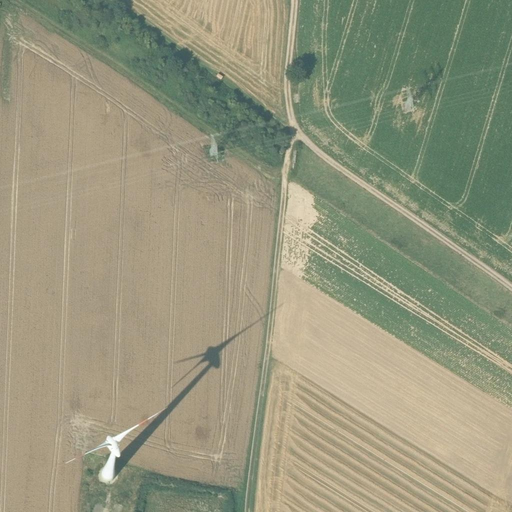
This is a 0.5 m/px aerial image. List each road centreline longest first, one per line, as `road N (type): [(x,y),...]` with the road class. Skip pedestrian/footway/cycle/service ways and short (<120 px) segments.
road 1 (track): [(247,511),(292,129)]
road 2 (track): [(15,0),(286,174)]
road 3 (track): [(511,290),(292,129)]
road 4 (track): [(292,129),(117,0)]
road 5 (track): [(292,129),(286,92),(293,0)]
